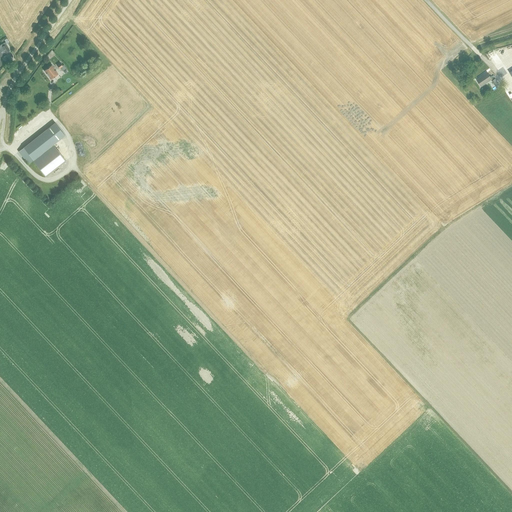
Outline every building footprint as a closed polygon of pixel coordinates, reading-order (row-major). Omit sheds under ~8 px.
[(9,50),(6,45),(5,42),(0,45),(1,47),(5,53),(9,50)] [(60,63),(57,65),(59,69),(60,68),(62,71),(66,68),(64,65),(62,65),(60,63)] [(50,79),(58,73),(51,64),(44,70),(50,79)] [(481,86),(492,78),(491,76),(490,77),(487,72),(476,80),(481,86)] [(43,131),(53,144),(65,135),(55,122),(43,131)] [(53,144),(43,131),(23,147),(33,160),(53,144)] [(53,144),(33,160),(45,176),(66,160),(53,144)] [(28,164),(33,160),(23,147),(18,151),(28,164)]
